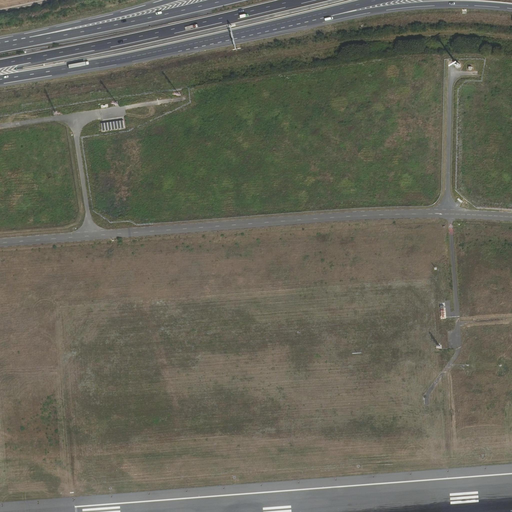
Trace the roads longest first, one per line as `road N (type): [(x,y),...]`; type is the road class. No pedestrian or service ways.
road 1 (trunk): [(0,79),(327,14)]
road 2 (trunk): [(0,64),(300,0)]
road 3 (trunk): [(225,0),(28,39)]
road 4 (trunk): [(327,14),(511,5)]
road 5 (trunk): [(169,0),(28,39)]
